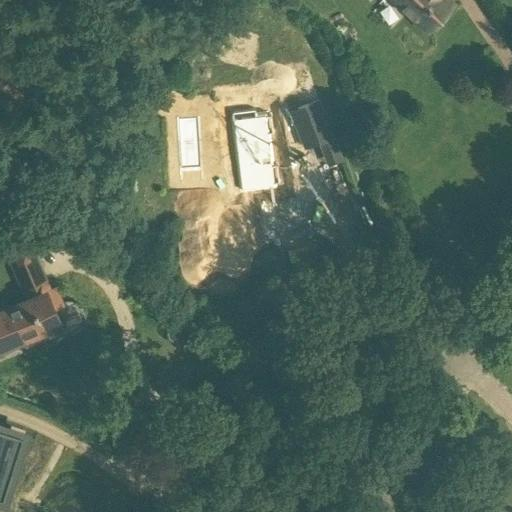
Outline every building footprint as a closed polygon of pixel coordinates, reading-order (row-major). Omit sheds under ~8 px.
[(395,0),(427,29),(451,3),(448,0),(395,0)] [(204,20),(195,52),(237,64),(246,31),(204,20)] [(303,74),(303,76),(307,109),(307,110),(329,107),(324,72),(303,74)] [(237,131),(219,133),(222,164),(239,163),(242,188),(266,186),(274,186),(274,188),(275,188),(272,147),(270,147),(269,133),(270,132),(269,111),(267,111),(267,113),(235,116),(237,131)] [(46,279),(47,279),(27,233),(2,244),(4,251),(21,290),(23,289),(26,297),(3,306),(1,302),(0,302),(0,347),(58,322),(49,302),(60,298),(55,286),(50,289),(46,279)] [(5,470),(17,433),(0,427),(0,471),(1,469),(5,470)]
